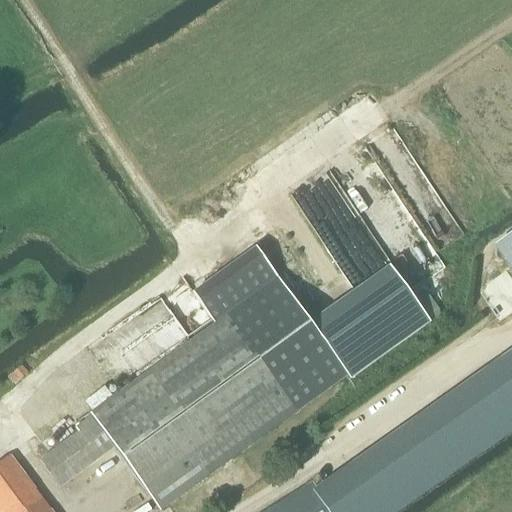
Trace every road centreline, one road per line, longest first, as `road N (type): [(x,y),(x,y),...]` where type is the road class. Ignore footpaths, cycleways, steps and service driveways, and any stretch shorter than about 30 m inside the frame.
road 1 (track): [(26,0),(197,256)]
road 2 (track): [(511,343),(477,355),(320,463)]
road 3 (track): [(511,23),(334,143)]
